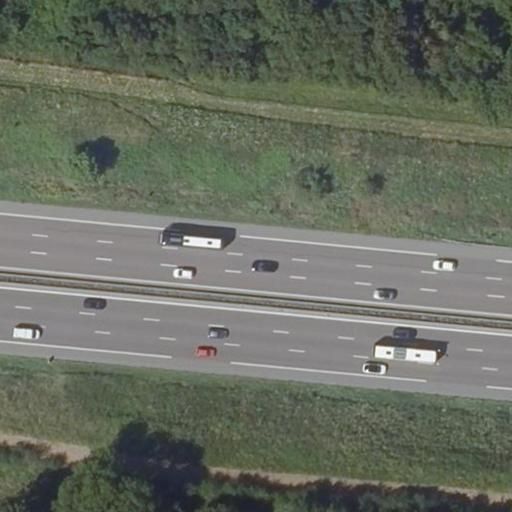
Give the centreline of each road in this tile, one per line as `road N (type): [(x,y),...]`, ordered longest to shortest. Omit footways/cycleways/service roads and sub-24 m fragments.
road 1 (motorway): [(511,289),(0,240)]
road 2 (motorway): [(0,318),(511,366)]
